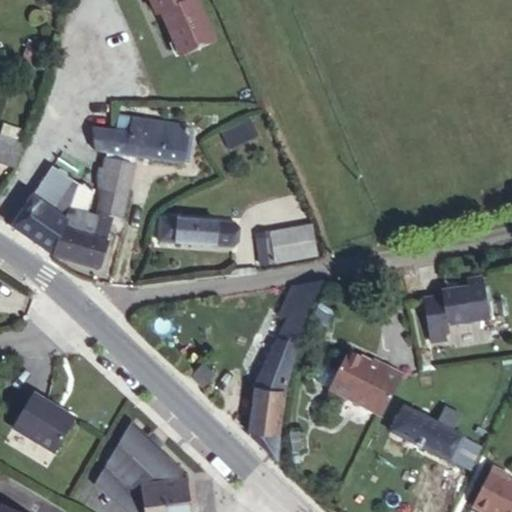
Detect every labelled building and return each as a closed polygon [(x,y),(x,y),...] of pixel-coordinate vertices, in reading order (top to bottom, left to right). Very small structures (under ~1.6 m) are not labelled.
[(149,0),(156,15),(161,13),(180,57),(216,41),(197,0),(149,0)] [(49,55),(27,46),(22,61),(43,70),(49,55)] [(110,97),(107,112),(103,137),(178,149),(182,125),(185,110),(110,97)] [(103,137),(107,112),(84,107),(80,134),(103,137)] [(250,121),(223,134),(230,149),(257,135),(250,121)] [(3,124),(0,135),(22,142),(25,131),(3,124)] [(22,142),(0,135),(0,163),(14,168),(22,142)] [(123,152),(100,147),(97,165),(97,172),(118,177),(123,152)] [(13,216),(49,239),(50,238),(66,209),(81,213),(91,217),(91,201),(85,200),(93,175),(78,172),(52,155),(13,216)] [(97,172),(91,196),(114,199),(118,177),(97,172)] [(50,238),(49,239),(94,249),(103,222),(91,217),(81,213),(66,209),(50,238)] [(234,223),(162,216),(160,242),(233,249),(234,223)] [(258,264),(317,255),(312,226),(254,236),(258,264)] [(303,334),(325,276),(289,283),(282,301),(286,310),(260,377),(247,441),(276,468),(288,373),(303,334)] [(457,297),(432,302),(440,337),(480,328),(471,286),(456,289),(457,297)] [(329,322),(310,315),(303,334),(322,342),(329,322)] [(321,356),(313,374),(315,380),(327,386),(326,386),(378,412),(398,372),(380,363),(379,365),(345,349),(339,360),(327,354),(321,356)] [(200,361),(188,374),(200,386),(212,372),(200,361)] [(69,410),(27,382),(8,411),(18,419),(8,434),(39,454),(69,410)] [(428,423),(421,438),(389,423),(377,448),(437,474),(438,473),(448,451),(448,450),(434,443),(441,429),(428,423)] [(145,440),(129,428),(107,467),(145,502),(145,511),(190,511),(186,475),(159,452),(147,453),(145,441),(145,440)] [(149,435),(145,440),(145,441),(147,453),(159,452),(164,446),(149,435)] [(454,481),(466,458),(448,451),(438,473),(454,481)] [(97,484),(126,511),(145,511),(145,502),(107,467),(97,484)] [(496,488),(480,479),(461,511),(511,511),(511,501),(495,492),(496,488)]
